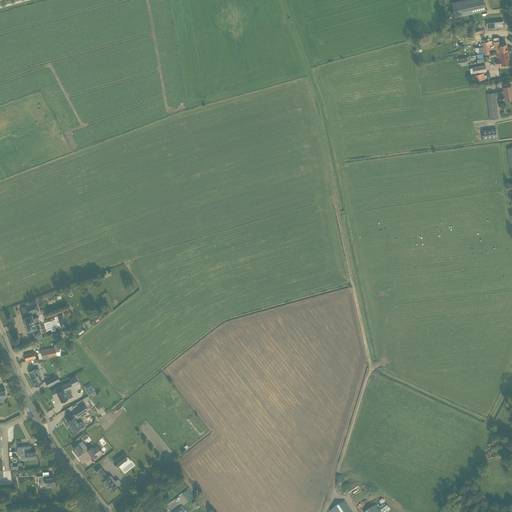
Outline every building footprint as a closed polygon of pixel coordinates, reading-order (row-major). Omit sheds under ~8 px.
[(483,0),(461,0),(451,2),(455,17),(481,11),(485,10),(483,0)] [(499,41),(494,42),(493,42),(494,50),(496,49),(496,52),(507,50),(506,44),(500,45),(499,41)] [(497,58),(500,58),(500,59),(495,60),(496,66),(509,64),(507,50),(496,52),(497,58)] [(461,66),(484,62),(483,53),(459,58),(461,66)] [(471,73),(473,73),(486,71),(484,65),(472,67),(472,68),(470,68),(471,73)] [(475,81),(485,79),(483,73),(474,75),(475,81)] [(497,98),(505,97),(505,101),(511,99),(511,94),(511,86),(504,87),(504,91),(496,92),(497,98)] [(489,119),(498,118),(495,92),(487,93),(489,119)] [(496,129),(482,131),(483,140),(497,138),(496,129)] [(25,321),(26,325),(27,325),(29,330),(37,328),(35,324),(40,322),(38,317),(33,318),(32,315),(31,315),(30,313),(34,312),(33,308),(38,307),(37,303),(25,307),(26,311),(27,311),(29,316),(24,317),(25,321)] [(61,327),(66,325),(63,314),(57,316),(61,327)] [(40,328),(33,331),(35,337),(41,334),(40,328)] [(59,351),(58,344),(54,345),(54,348),(41,351),(43,358),(48,357),(56,356),(55,352),(59,351)] [(26,360),(35,358),(34,352),(24,354),(26,360)] [(43,382),(40,377),(39,374),(40,373),(38,368),(36,369),(29,373),(32,378),(31,378),(35,386),(43,382)] [(60,380),(57,375),(50,379),(53,384),(60,380)] [(73,386),(79,383),(76,376),(69,379),(71,382),(73,386)] [(51,391),(54,397),(58,395),(61,402),(68,399),(66,395),(70,393),(68,389),(69,388),(67,383),(51,391)] [(87,410),(84,405),(74,411),(75,413),(68,418),(69,420),(67,421),(74,432),(77,430),(78,432),(82,429),(79,424),(74,418),(77,416),(87,410)] [(89,434),(92,439),(108,428),(105,423),(89,434)] [(78,444),(73,448),(78,455),(82,452),(83,453),(88,449),(82,441),(78,444)] [(30,445),(17,446),(17,450),(18,456),(21,456),(26,455),(26,459),(31,458),(36,458),(36,451),(30,452),(30,449),(30,445)] [(97,446),(88,453),(93,459),(102,452),(97,446)] [(124,454),(114,462),(117,466),(128,458),(124,454)] [(108,476),(101,467),(95,472),(102,481),(110,492),(112,491),(113,491),(116,489),(115,488),(117,486),(114,482),(115,481),(112,477),(111,478),(109,476),(108,476)] [(44,476),(38,476),(38,483),(42,483),(42,485),(46,485),(46,488),(50,487),(50,484),(55,484),(55,477),(49,478),(49,475),(44,476)] [(183,495),(189,501),(194,497),(188,490),(183,495)] [(43,491),(39,492),(39,497),(44,497),(44,499),(51,499),(50,491),(43,491)] [(350,511),(345,503),(330,511),(350,511)]
